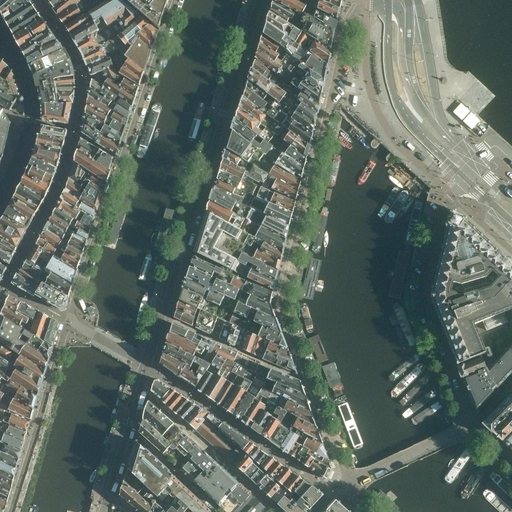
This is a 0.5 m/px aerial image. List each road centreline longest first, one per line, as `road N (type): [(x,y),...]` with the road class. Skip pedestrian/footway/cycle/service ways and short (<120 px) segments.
road 1 (residential): [(365,3),(344,30),(281,294),(349,485)]
road 2 (unclassified): [(143,363),(257,0)]
road 3 (residential): [(175,0),(66,320)]
road 4 (residential): [(471,425),(420,298),(439,215),(462,180)]
road 5 (residential): [(143,363),(333,493),(349,485)]
road 6 (tertiary): [(385,3),(384,68),(393,101),(462,180)]
road 7 (residential): [(66,320),(11,511)]
road 8 (secondary): [(443,131),(421,18),(407,1)]
road 9 (residential): [(349,485),(471,425)]
road 10 (unclassified): [(105,492),(143,363)]
road 11 (secondary): [(443,131),(412,87),(404,20)]
